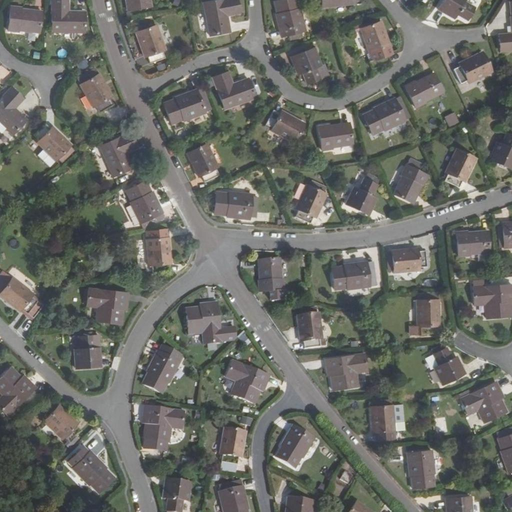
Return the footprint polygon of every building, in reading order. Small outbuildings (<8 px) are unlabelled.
[(84,32),(84,12),(67,12),(64,12),(64,7),(68,8),(67,0),(51,0),(51,32),(84,32)] [(128,0),(126,0),(125,0),(127,11),(151,7),(150,0),(128,0)] [(209,36),(229,32),(226,16),(225,12),(229,11),(230,15),(239,13),(236,0),(222,0),(203,4),(209,36)] [(296,0),(282,0),(275,2),(278,13),(279,18),(277,18),(281,37),(289,36),(290,40),(302,37),(301,33),(305,32),(300,9),(298,9),(296,0)] [(464,1),(464,0),(443,0),(438,10),(453,19),(456,14),(467,21),(475,8),(464,1)] [(39,33),(41,11),(34,10),(33,13),(20,12),(21,9),(21,7),(10,6),(8,31),(18,32),(18,30),(39,33)] [(511,16),(511,17),(511,31),(511,38),(508,38),(508,34),(499,35),(500,52),(511,50),(511,16)] [(367,54),(372,68),(386,63),(383,56),(388,55),(389,54),(387,47),(389,46),(381,22),(378,23),(377,19),(359,25),(361,30),(369,53),(367,54)] [(162,51),(164,50),(156,26),(136,33),(144,57),(147,56),(149,63),(164,58),(162,51)] [(316,67),(321,65),(314,48),(291,57),(297,75),(302,73),(307,84),(321,79),(316,67)] [(468,83),(491,72),(482,53),(458,64),(460,66),(453,69),(460,84),(467,81),(468,83)] [(316,67),(321,79),(329,75),(325,64),(321,65),(316,67)] [(109,98),(111,96),(98,74),(95,76),(92,70),(77,79),(80,85),(79,85),(93,108),(95,106),(99,113),(113,105),(109,98)] [(255,98),(248,79),(232,85),(228,86),(226,82),(230,81),(227,72),(212,78),(224,109),(255,98)] [(443,93),(433,73),(426,77),(427,80),(416,86),(414,83),(413,81),(404,86),(416,109),(425,104),(424,102),(443,93)] [(427,80),(426,77),(414,83),(416,86),(427,80)] [(0,123),(12,135),(26,120),(13,109),(11,106),(13,103),(16,105),(22,99),(10,88),(0,99),(0,123)] [(196,90),(205,113),(211,111),(202,88),(196,90)] [(205,113),(196,90),(178,96),(179,99),(175,100),(163,105),(171,124),(183,120),(184,121),(205,113)] [(395,100),(394,99),(377,107),(378,109),(374,111),(362,116),(371,135),(383,130),(384,131),(405,122),(404,121),(409,118),(402,103),(397,105),(395,100)] [(441,113),(447,110),(443,101),(437,104),(441,113)] [(281,112),(280,114),(273,110),(265,125),(272,128),(270,130),(293,143),(294,142),(299,145),(306,134),(300,130),(303,124),(281,112)] [(444,118),(449,127),(460,122),(455,112),(444,118)] [(352,145),(349,123),(341,124),(341,127),(328,130),(328,126),(328,125),(317,127),(321,151),(332,149),(331,148),(352,145)] [(52,127),(50,129),(44,124),(33,135),(39,141),(37,143),(43,149),(37,155),(49,167),(56,160),(70,145),(52,127)] [(113,177),(131,168),(124,153),(122,149),(127,148),(128,151),(136,148),(130,133),(99,147),(113,177)] [(511,136),(506,134),(501,145),(497,143),(490,160),(511,170),(511,136)] [(215,169),(218,167),(206,144),(187,154),(198,177),(201,176),(204,183),(219,175),(215,169)] [(475,159),(456,150),(445,173),(447,174),(444,181),(459,188),(462,181),(464,182),(475,159)] [(422,164),(410,158),(406,165),(418,171),(422,164)] [(393,194),(413,204),(416,197),(414,195),(419,184),(422,185),(423,185),(428,176),(418,171),(406,165),(401,175),(402,176),(393,194)] [(376,185),(378,180),(366,174),(358,190),(354,188),(345,204),(367,216),(376,199),(372,197),(377,186),(376,185)] [(141,223),(143,228),(158,220),(156,216),(161,213),(163,212),(154,195),(152,196),(150,193),(144,181),(125,190),(131,202),(130,203),(140,224),(141,223)] [(422,185),(419,184),(414,195),(416,197),(422,185)] [(315,218),(326,195),(307,185),(296,209),(298,210),(295,217),(310,224),(313,217),(315,218)] [(216,194),(213,215),(226,216),(230,216),(230,218),(250,220),(250,218),(250,212),(257,213),(258,197),(252,197),(252,195),(228,193),(228,194),(216,194)] [(44,222),(47,227),(55,224),(53,219),(44,222)] [(511,222),(502,224),(502,231),(498,231),(500,248),(503,248),(511,247),(511,222)] [(168,264),(170,264),(167,230),(145,231),(148,265),(151,265),(152,273),(168,272),(168,264)] [(489,253),(487,232),(480,232),(480,235),(467,236),(467,233),(467,232),(456,232),(458,258),(469,257),(469,255),(489,253)] [(425,251),(417,251),(417,249),(391,252),(391,253),(386,254),(388,271),(393,271),(393,273),(419,270),(419,268),(427,267),(425,251)] [(258,269),(261,268),(262,281),(259,282),(258,282),(259,292),(283,291),(282,280),(281,280),(280,259),(257,260),(258,269)] [(373,261),(367,262),(370,286),(377,285),(373,261)] [(370,286),(367,262),(348,265),(348,267),(343,268),(331,269),(334,290),(347,288),(347,290),(370,288),(370,286)] [(9,282),(4,278),(0,283),(0,292),(0,293),(9,282)] [(30,296),(32,294),(11,279),(9,282),(0,293),(0,296),(19,311),(20,309),(27,314),(37,301),(30,296)] [(472,280),(472,288),(484,287),(483,279),(472,280)] [(472,288),(473,302),(485,302),(485,305),(486,319),(511,317),(510,303),(509,295),(511,295),(511,284),(484,287),(472,288)] [(96,322),(121,325),(123,310),(124,303),(126,304),(128,294),(88,289),(86,303),(98,304),(97,308),(96,322)] [(422,295),(416,295),(417,326),(417,328),(420,328),(420,335),(437,335),(436,327),(439,327),(438,293),(422,294),(422,295)] [(37,301),(27,314),(32,318),(44,303),(38,299),(32,294),(30,296),(37,301)] [(185,309),(188,334),(202,332),(205,332),(207,344),(221,343),(221,342),(235,341),(234,327),(219,328),(216,303),(207,303),(208,306),(200,307),(185,309)] [(318,314),(317,314),(316,309),(298,312),(298,317),(297,317),(300,343),(303,342),(303,350),(320,348),(319,340),(321,340),(318,314)] [(417,326),(408,326),(408,336),(420,335),(420,328),(417,328),(417,326)] [(193,335),(193,344),(202,343),(202,335),(193,335)] [(94,349),(93,336),(78,337),(79,350),(74,350),(75,369),(100,367),(99,348),(94,349)] [(446,348),(443,344),(431,350),(433,354),(433,355),(438,366),(434,368),(442,385),(465,374),(457,358),(452,360),(446,348)] [(148,368),(150,369),(148,372),(142,384),(161,393),(167,382),(168,383),(179,362),(178,361),(181,355),(166,348),(163,354),(159,351),(157,351),(148,368)] [(364,353),(324,360),(326,370),(329,369),(330,377),(332,391),(357,387),(355,373),(355,370),(367,368),(364,353)] [(438,366),(433,355),(426,358),(431,369),(434,368),(438,366)] [(231,394),(255,404),(260,391),(262,384),(266,385),(269,376),(232,360),(227,374),(238,378),(236,381),(231,394)] [(10,368),(0,378),(0,392),(3,396),(5,398),(0,403),(0,409),(7,417),(36,388),(28,381),(26,383),(21,378),(10,368)] [(460,399),(459,399),(466,412),(477,408),(478,411),(484,423),(507,412),(500,399),(497,393),(500,391),(496,382),(469,395),(467,391),(459,395),(460,399)] [(75,426),(77,424),(58,406),(44,421),(62,439),(64,437),(69,443),(81,431),(75,426)] [(142,416),(146,416),(145,424),(143,438),(168,442),(170,427),(170,424),(182,426),(184,411),(144,406),(142,416)] [(391,432),(394,432),(392,406),(370,408),(372,434),(375,434),(375,441),(392,440),(391,432)] [(478,411),(477,408),(466,412),(467,416),(478,411)] [(313,438),(292,425),(282,442),(284,443),(282,447),(276,458),(294,469),(301,457),(302,458),(313,438)] [(240,457),(245,432),(224,428),(219,453),(222,454),(220,462),(236,464),(238,457),(240,457)] [(508,474),(511,472),(511,430),(511,428),(497,433),(499,439),(497,439),(502,452),(500,452),(508,474)] [(98,494),(113,479),(105,470),(102,467),(103,465),(90,451),(72,469),(88,485),(89,484),(98,494)] [(432,451),(406,453),(408,473),(411,472),(411,477),(412,489),(433,487),(432,474),(434,474),(432,451)] [(348,483),(351,476),(344,472),(341,479),(348,483)] [(187,501),(190,483),(165,479),(162,497),(167,498),(165,511),(166,511),(180,511),(182,501),(187,501)] [(246,511),(246,510),(245,506),(247,505),(241,480),(217,485),(223,511),(246,511)] [(321,494),(326,486),(321,483),(316,490),(321,494)] [(310,511),(313,501),(288,497),(285,511),(310,511)] [(471,511),(471,497),(445,500),(446,511),(471,511)] [(371,511),(356,502),(348,511),(371,511)]
